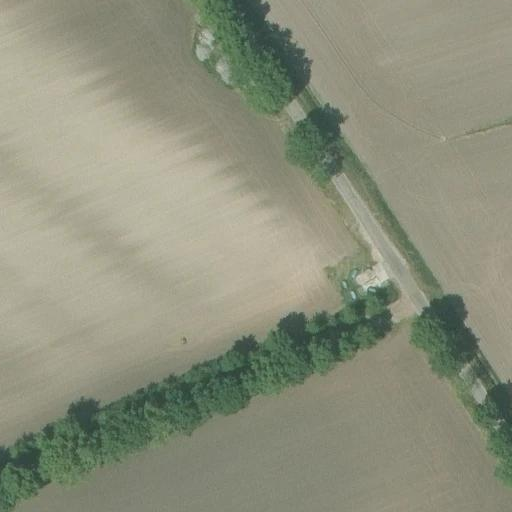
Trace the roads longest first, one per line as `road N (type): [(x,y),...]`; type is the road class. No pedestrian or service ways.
road 1 (unclassified): [(511,448),(208,0)]
road 2 (track): [(0,484),(419,308)]
